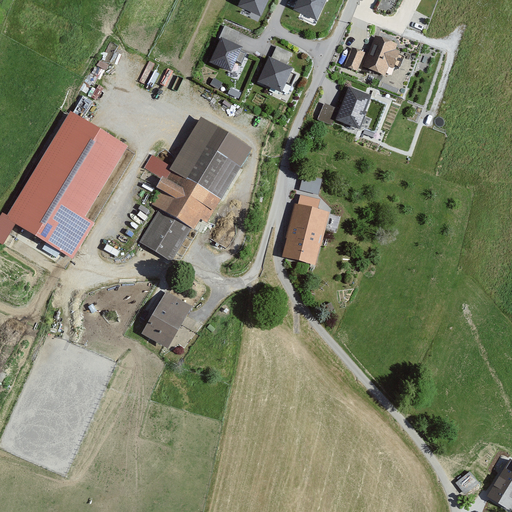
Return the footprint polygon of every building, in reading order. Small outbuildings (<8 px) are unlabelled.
[(240,0),(238,5),(261,16),(268,0),(240,0)] [(297,0),(294,8),(318,18),(326,0),(297,0)] [(240,35),(225,28),(209,64),(232,74),(243,50),(235,46),(240,35)] [(398,47),(375,38),(363,70),(386,79),(390,69),(395,71),(401,55),(395,53),(398,47)] [(272,61),(269,60),(258,84),(283,95),(294,72),(288,69),(294,56),(278,48),(272,61)] [(364,55),(353,50),(344,70),(355,75),(364,55)] [(374,100),(350,91),(337,124),(361,133),(374,100)] [(336,111),(325,107),(319,122),(330,126),(336,111)] [(125,149),(70,115),(7,219),(3,216),(0,220),(0,241),(3,243),(14,224),(74,260),(95,224),(83,217),(125,149)] [(253,151),(202,119),(149,205),(159,211),(140,243),(172,263),(191,232),(195,234),(202,222),(207,226),(253,151)] [(325,178),(304,174),(301,188),(322,192),(325,178)] [(331,217),(295,207),(286,239),(289,240),(284,258),(316,266),(320,249),(323,250),(331,217)] [(192,309),(165,294),(142,335),(169,350),(192,309)] [(510,511),(511,509),(511,460),(487,499),(508,511),(510,511)] [(479,485),(471,474),(456,485),(465,496),(479,485)]
